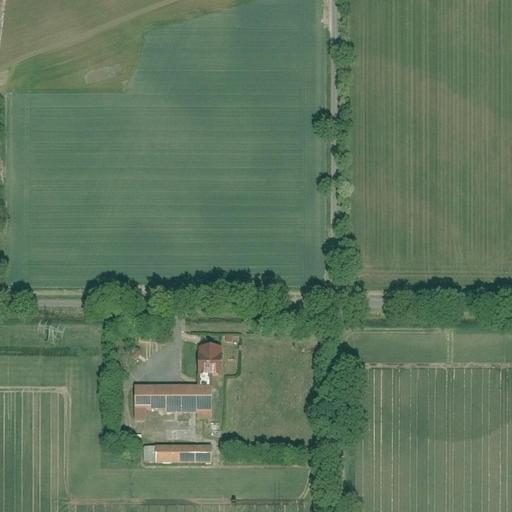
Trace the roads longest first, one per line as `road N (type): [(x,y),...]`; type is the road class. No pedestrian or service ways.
road 1 (residential): [(0,304),(336,303)]
road 2 (unclassified): [(330,0),(336,303)]
road 3 (unclassified): [(336,303),(339,511)]
road 4 (residential): [(336,303),(511,304)]
